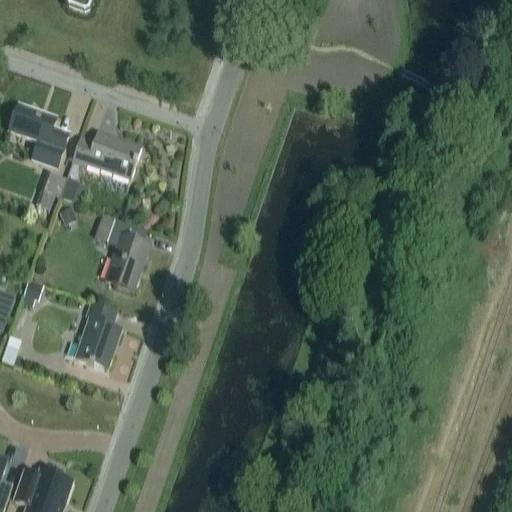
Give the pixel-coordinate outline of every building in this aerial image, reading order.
[(70,138),(68,138),(52,132),(55,122),(18,109),(9,135),(38,145),(31,165),(58,174),(70,138)] [(130,185),(142,153),(96,137),(93,146),(80,142),(72,167),(86,172),(87,169),(130,185)] [(59,203),(66,183),(47,176),(36,210),(49,214),(54,201),(59,203)] [(83,211),(89,192),(68,185),(62,203),(83,211)] [(151,249),(150,249),(143,247),(147,235),(115,224),(107,248),(117,251),(105,287),(133,296),(146,260),(147,260),(151,249)] [(108,375),(123,333),(113,329),(118,316),(92,307),(87,321),(90,322),(76,363),(108,375)] [(0,511),(6,511),(16,487),(6,484),(11,468),(0,465),(0,511)] [(41,476),(39,481),(24,476),(14,507),(28,511),(27,511),(62,511),(71,486),(41,476)]
